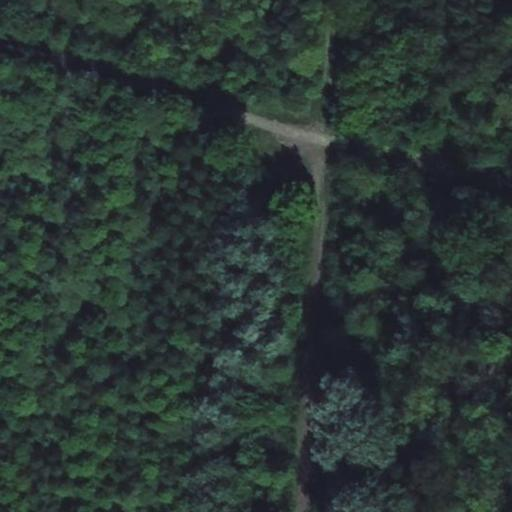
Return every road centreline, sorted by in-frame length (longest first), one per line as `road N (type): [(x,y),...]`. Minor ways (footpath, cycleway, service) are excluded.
road 1 (track): [(295,511),(327,0)]
road 2 (track): [(511,192),(318,134)]
